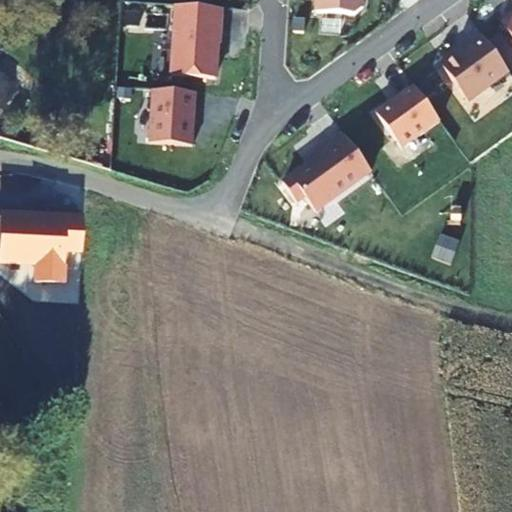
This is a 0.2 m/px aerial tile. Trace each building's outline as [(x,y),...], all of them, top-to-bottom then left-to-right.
[(364,0),(318,0),(318,14),(356,16),(364,9),(364,0)] [(177,8),(172,78),(216,81),(218,59),(216,56),(217,46),(221,47),(223,11),(177,8)] [(511,14),(501,23),(511,38),(511,14)] [(462,55),(459,55),(442,67),(468,103),(509,73),(483,37),(469,47),(471,49),(462,55)] [(0,109),(13,92),(0,81),(0,109)] [(440,122),(414,87),(376,115),(402,150),(440,122)] [(194,147),(198,94),(153,91),(150,144),(194,147)] [(372,172),(345,136),(283,184),(298,203),(305,198),(316,213),(372,172)] [(80,251),(81,216),(43,215),(43,220),(34,219),(34,215),(0,213),(0,263),(34,265),(34,283),(62,284),(63,251),(80,251)]
